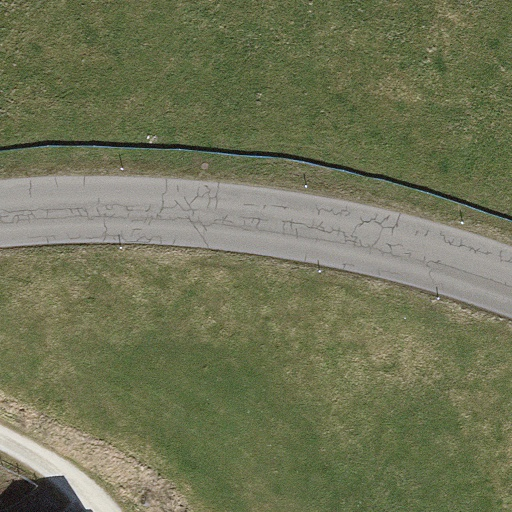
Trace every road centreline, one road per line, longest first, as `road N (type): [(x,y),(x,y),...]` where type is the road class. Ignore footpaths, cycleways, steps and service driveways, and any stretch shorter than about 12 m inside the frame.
road 1 (tertiary): [(0,219),(204,217),(307,231),(511,285)]
road 2 (track): [(0,438),(72,480),(104,511)]
